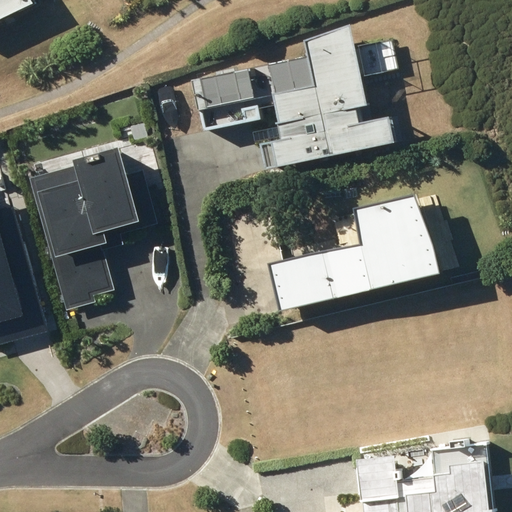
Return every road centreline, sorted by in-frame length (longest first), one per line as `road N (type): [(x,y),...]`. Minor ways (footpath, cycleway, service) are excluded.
road 1 (residential): [(8,463),(125,381),(157,374),(196,398),(197,441),(174,465),(138,469)]
road 2 (residential): [(138,469),(8,463)]
